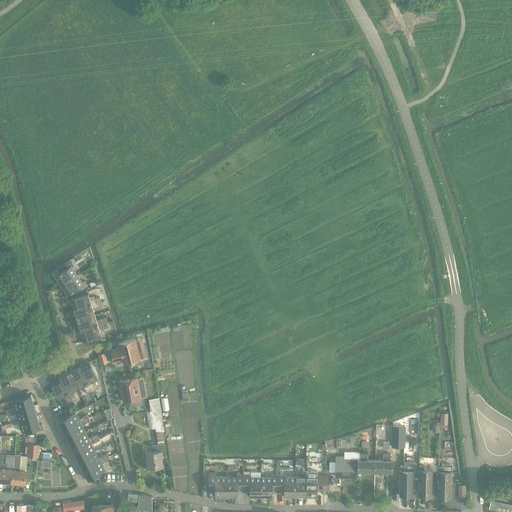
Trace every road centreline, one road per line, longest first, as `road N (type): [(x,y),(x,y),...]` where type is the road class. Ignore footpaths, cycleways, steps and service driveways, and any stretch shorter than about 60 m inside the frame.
road 1 (residential): [(478,511),(454,279)]
road 2 (residential): [(324,511),(231,508),(134,487)]
road 3 (residential): [(134,487),(108,368)]
